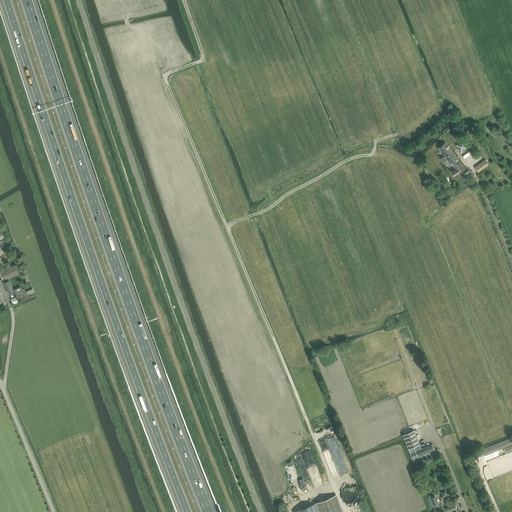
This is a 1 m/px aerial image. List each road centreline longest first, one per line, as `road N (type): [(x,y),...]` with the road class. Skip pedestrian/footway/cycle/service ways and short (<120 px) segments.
road 1 (unknown): [(249,511),(67,0)]
road 2 (motorway): [(207,511),(26,0)]
road 3 (track): [(232,511),(51,0)]
road 4 (motorway): [(6,0),(186,511)]
road 5 (track): [(0,51),(163,511)]
